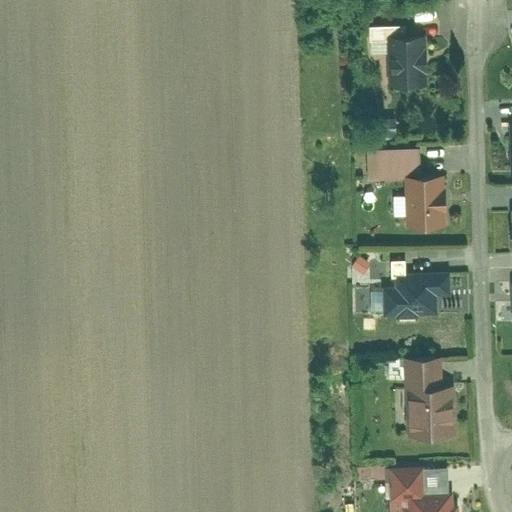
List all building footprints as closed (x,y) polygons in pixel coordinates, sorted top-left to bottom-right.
[(392,33),(408,32),(408,21),(373,22),(374,49),(392,49),(392,33)] [(393,83),(432,83),(431,32),(408,32),(392,33),(392,49),(393,83)] [(409,172),(423,172),(423,144),(370,145),(371,173),(409,172)] [(409,172),(410,223),(449,222),(448,171),(423,172),(409,172)] [(367,269),(374,260),(363,252),(356,261),(367,269)] [(402,272),(411,272),(411,270),(411,255),(395,256),(396,272),(402,272)] [(388,309),(442,308),(442,290),(454,289),(454,269),(411,270),(411,272),(402,272),(402,275),(398,275),(398,283),(388,283),(388,309)] [(410,353),(410,382),(447,381),(447,352),(410,353)] [(410,382),(411,432),(459,431),(458,381),(447,381),(410,382)] [(408,504),(407,511),(463,511),(464,502),(459,502),(458,488),(429,489),(428,463),(393,463),(394,497),(412,497),(412,503),(408,504)]
